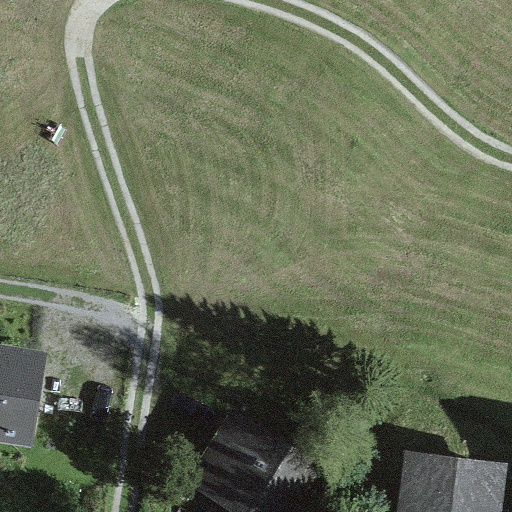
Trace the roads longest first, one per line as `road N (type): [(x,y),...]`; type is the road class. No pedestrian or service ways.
road 1 (track): [(121,511),(154,285),(106,147),(80,34),(90,0)]
road 2 (track): [(273,0),(317,12),(433,103),(511,144)]
